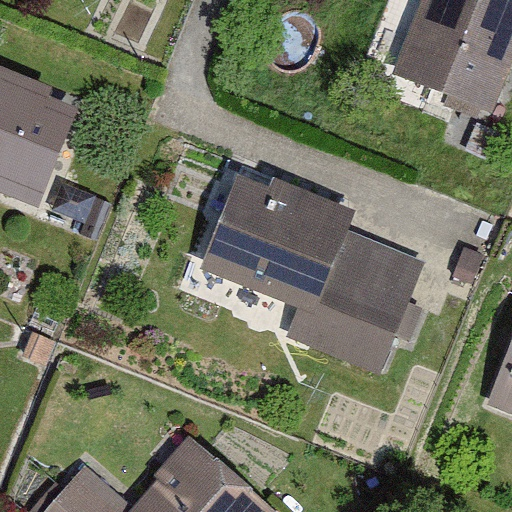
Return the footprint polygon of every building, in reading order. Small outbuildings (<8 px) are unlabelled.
[(511,62),(511,0),(423,0),(394,78),(491,116),(511,62)] [(86,105),(0,70),(0,196),(43,213),(86,105)] [(355,217),(240,173),(205,266),(298,301),(283,341),(380,378),(424,262),(348,233),(355,217)] [(511,341),(486,402),(511,413),(511,341)] [(131,508),(127,511),(272,511),(191,440),(131,508)] [(127,511),(131,508),(85,468),(45,511),(127,511)]
